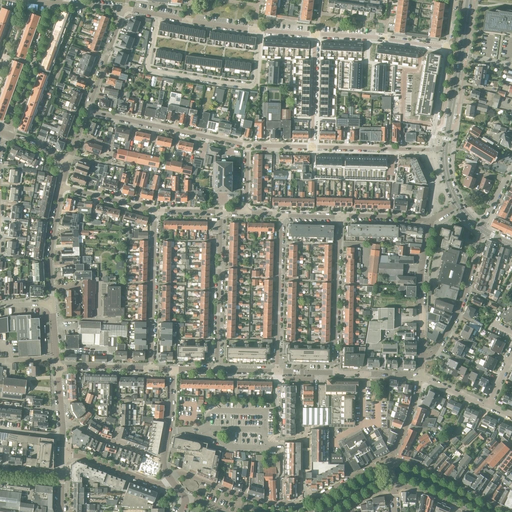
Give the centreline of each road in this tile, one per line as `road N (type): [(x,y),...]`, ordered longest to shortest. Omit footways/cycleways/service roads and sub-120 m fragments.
road 1 (residential): [(157,14),(149,68),(247,86),(260,30)]
road 2 (residential): [(247,145),(86,110)]
road 3 (residential): [(217,371),(220,211)]
road 4 (residential): [(155,210),(151,368)]
road 5 (residential): [(337,373),(340,216)]
road 6 (residential): [(280,216),(277,372)]
road 7 (residential): [(309,507),(270,503),(181,473),(170,479)]
road 8 (residential): [(422,354),(434,352),(455,317),(482,229)]
road 9 (residential): [(7,135),(51,3)]
road 10 (residential): [(422,354),(422,263),(431,221)]
road 11 (residential): [(511,511),(421,466),(392,461)]
road 12 (residential): [(432,149),(312,146)]
